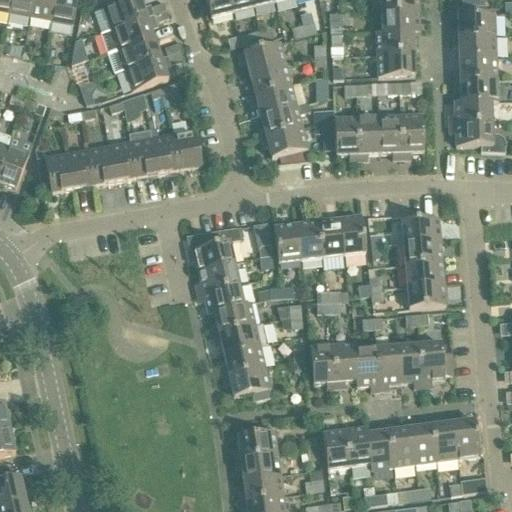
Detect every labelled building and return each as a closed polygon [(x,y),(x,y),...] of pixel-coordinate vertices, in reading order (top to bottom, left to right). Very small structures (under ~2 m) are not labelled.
[(0,0),(0,26),(6,28),(8,18),(11,1),(11,0),(0,0)] [(33,1),(33,0),(11,0),(11,1),(8,18),(29,22),(33,1)] [(33,0),(33,1),(29,22),(51,25),(55,1),(55,0),(33,0)] [(49,36),(71,40),(78,0),(55,0),(55,1),(51,25),(49,36)] [(204,0),(205,1),(211,23),(232,18),(228,1),(227,0),(204,0)] [(250,1),(249,0),(227,0),(228,1),(232,18),(253,13),(250,1)] [(274,7),(272,0),(249,0),(250,1),(253,13),(274,7)] [(417,0),(380,0),(381,1),(381,18),(418,16),(418,1),(417,0)] [(103,13),(111,34),(147,22),(139,1),(103,13)] [(462,3),(462,14),(473,14),(473,3),(462,3)] [(485,14),(484,3),(473,3),(473,14),(485,14)] [(341,7),(341,19),(341,20),(352,19),(352,7),(341,7)] [(153,20),(166,16),(163,8),(150,12),(153,20)] [(166,16),(153,20),(156,28),(169,24),(166,16)] [(413,37),(419,37),(418,16),(381,18),(382,38),(413,37)] [(330,19),(331,30),(342,30),(341,20),(341,19),(330,19)] [(342,30),(353,30),(352,19),(341,20),(342,30)] [(457,21),(457,34),(452,34),(452,44),(495,42),(494,19),(493,19),(457,21)] [(111,34),(101,38),(108,58),(154,43),(147,22),(111,34)] [(325,32),(323,26),(302,31),(305,42),(324,37),(326,36),(325,32)] [(292,34),(294,44),(305,42),(302,31),(292,34)] [(273,44),(270,33),(258,36),(261,47),(273,44)] [(248,39),(251,50),(261,47),(258,36),(248,39)] [(376,39),(376,60),(414,58),(413,37),(382,38),(376,39)] [(331,52),(342,51),(342,40),(331,40),(331,52)] [(238,42),(227,44),(230,55),(241,52),(238,42)] [(459,65),(496,63),(495,42),(452,44),(452,53),(458,52),(459,65)] [(115,79),(124,75),(160,63),(154,43),(108,58),(115,79)] [(177,48),(164,53),(167,61),(180,56),(177,48)] [(249,79),(285,70),(279,48),(238,59),(240,69),(246,68),(249,79)] [(325,50),(314,51),(315,62),(326,62),(325,50)] [(170,69),(183,65),(180,56),(167,61),(170,69)] [(377,83),(414,81),(414,58),(376,60),(377,83)] [(315,73),(326,73),(326,62),(315,62),(315,73)] [(132,97),(168,84),(160,63),(124,75),(132,97)] [(454,86),(497,85),(496,63),(459,65),(459,77),(453,77),(454,86)] [(249,102),(290,91),(285,70),(249,79),(252,91),(247,93),(249,102)] [(333,85),(343,84),(343,72),(332,73),(333,85)] [(316,96),(327,95),(327,84),(315,84),(316,96)] [(460,95),(460,107),(460,108),(491,107),(491,108),(497,107),(497,85),(454,86),(454,96),(460,95)] [(178,96),(176,88),(163,93),(165,100),(178,96)] [(398,99),(398,88),(387,89),(387,100),(398,99)] [(398,88),(398,99),(410,99),(409,88),(398,88)] [(355,90),(356,101),(367,100),(366,89),(355,90)] [(344,90),(344,101),(356,101),(355,90),(344,90)] [(260,121),(296,112),(290,91),(249,102),(251,111),(257,109),(260,121)] [(150,97),(152,105),(165,100),(163,93),(150,97)] [(165,101),(168,115),(170,114),(172,122),(182,120),(181,113),(182,112),(180,98),(165,101)] [(12,99),(9,107),(22,112),(25,104),(15,100),(12,99)] [(137,110),(135,102),(122,107),(124,114),(137,110)] [(35,116),(37,109),(25,104),(22,112),(35,116)] [(124,114),(122,107),(109,111),(111,119),(124,114)] [(460,107),(454,107),(454,120),(448,121),(449,130),(492,128),(491,108),(491,107),(460,108),(460,107)] [(260,143),(301,133),(296,112),(260,121),(263,133),(257,135),(260,143)] [(60,126),(63,118),(50,113),(47,121),(60,126)] [(94,115),(88,116),(80,117),(82,125),(96,123),(94,115)] [(334,115),(322,116),(323,127),(334,127),(334,124),(334,115)] [(67,119),(69,128),(82,125),(80,117),(67,119)] [(423,158),(422,120),(399,121),(401,164),(410,164),(410,158),(423,158)] [(401,164),(399,121),(378,122),(379,159),(392,159),(392,165),(401,164)] [(356,123),(357,166),(367,166),(367,160),(379,159),(378,122),(356,123)] [(334,138),(335,161),(348,160),(349,166),(357,166),(356,123),(334,124),(334,127),(334,138)] [(323,138),(334,138),(334,127),(323,127),(323,138)] [(482,158),(506,157),(506,149),(504,145),(502,142),(497,141),(492,141),(492,128),(449,130),(449,139),(455,139),(455,152),(481,151),(482,158)] [(260,143),(262,153),(268,151),(271,164),(284,161),(285,167),(293,165),(294,166),(302,164),(302,165),(308,164),(306,155),(307,154),(301,133),(260,143)] [(155,142),(154,135),(149,136),(157,181),(178,177),(172,139),(155,142)] [(201,173),(195,135),(172,139),(178,177),(201,173)] [(157,181),(149,136),(143,136),(145,144),(130,147),(137,184),(157,181)] [(0,138),(0,170),(7,151),(11,142),(0,138)] [(7,151),(0,170),(0,188),(16,194),(29,159),(14,153),(17,144),(11,142),(7,151)] [(137,184),(130,147),(108,151),(115,188),(137,184)] [(115,188),(108,151),(87,155),(93,192),(115,188)] [(93,192),(87,155),(66,158),(73,196),(93,192)] [(37,163),(41,189),(49,188),(51,199),(73,196),(66,158),(37,163)] [(400,221),(403,249),(440,246),(438,223),(420,225),(420,220),(400,221)] [(365,258),(361,221),(338,224),(342,261),(365,258)] [(316,227),(321,263),(342,261),(338,224),(316,227)] [(321,263),(316,227),(295,229),(300,266),(321,263)] [(273,232),(278,269),(300,266),(295,229),(273,232)] [(199,254),(187,256),(189,266),(195,265),(198,277),(234,269),(229,247),(240,244),(238,233),(196,240),(199,254)] [(380,240),(369,241),(370,252),(381,251),(380,240)] [(405,271),(442,267),(440,246),(403,249),(405,271)] [(260,263),(271,261),(269,250),(258,252),(260,263)] [(372,263),(383,262),(381,251),(370,252),(372,263)] [(261,274),(272,272),(271,261),(260,263),(261,274)] [(442,267),(405,271),(406,292),(443,289),(442,267)] [(197,300),(239,290),(234,269),(198,277),(201,289),(195,290),(197,300)] [(380,283),(369,284),(369,289),(370,295),(381,294),(380,283)] [(358,290),(360,302),(367,301),(370,300),(370,295),(369,289),(358,290)] [(406,292),(408,315),(445,311),(443,289),(406,292)] [(199,308),(205,307),(208,320),(214,319),(214,318),(244,311),(243,310),(239,290),(197,300),(199,308)] [(293,303),(292,292),(281,293),(281,304),(293,303)] [(269,294),(270,305),(281,304),(281,293),(278,293),(275,293),(269,294)] [(371,307),(382,306),(381,294),(370,295),(370,300),(371,307)] [(339,304),(339,297),(328,298),(328,308),(339,308),(339,307),(339,304)] [(325,298),(317,298),(317,301),(317,304),(317,306),(317,309),(328,308),(328,298),(325,298)] [(217,330),(211,331),(213,340),(255,330),(250,308),(243,310),(244,311),(214,318),(214,319),(217,330)] [(317,309),(317,320),(328,319),(328,308),(317,309)] [(339,319),(339,310),(339,308),(328,308),(328,319),(330,319),(339,319)] [(290,323),(301,322),(300,310),(289,311),(290,323)] [(428,330),(427,319),(416,320),(417,331),(428,330)] [(405,321),(406,332),(417,331),(416,320),(405,321)] [(301,322),(290,323),(291,334),(302,333),(301,322)] [(385,334),(384,323),(373,324),(374,335),(385,334)] [(367,324),(362,325),(363,336),(374,335),(373,324),(367,324)] [(221,348),(224,361),(260,352),(260,351),(267,349),(262,329),(255,330),(213,340),(215,349),(221,348)] [(431,386),(444,385),(444,382),(451,381),(450,360),(442,360),(441,348),(419,350),(422,393),(431,392),(431,386)] [(355,355),(355,349),(332,351),(333,363),(336,394),(345,393),(344,387),(355,386),(356,386),(354,356),(355,355)] [(397,352),(400,389),(412,388),(413,394),(422,393),(419,350),(397,352)] [(309,353),(312,390),(326,389),(326,394),(336,394),(333,363),(332,351),(309,353)] [(260,352),(224,361),(226,372),(220,373),(223,382),(264,372),(260,352)] [(400,389),(397,352),(375,354),(379,396),(388,395),(388,390),(400,389)] [(304,354),(293,355),(294,366),(305,365),(304,354)] [(356,392),(369,391),(370,397),(379,396),(375,354),(355,355),(354,356),(356,386),(355,386),(356,392)] [(295,377),(306,376),(305,365),(294,366),(295,377)] [(251,399),(253,406),(271,402),(264,372),(223,382),(225,391),(230,390),(233,403),(251,399)] [(4,408),(0,408),(0,435),(10,433),(4,408)] [(479,462),(475,425),(452,428),(457,465),(479,462)] [(430,431),(435,468),(457,465),(452,428),(430,431)] [(408,434),(413,471),(435,468),(430,431),(408,434)] [(0,461),(15,458),(10,433),(0,435),(0,461)] [(367,434),(367,433),(343,436),(348,473),(370,470),(371,470),(366,434),(367,434)] [(370,470),(370,476),(392,474),(387,437),(379,438),(378,433),(367,434),(366,434),(371,470),(370,470)] [(387,437),(392,474),(413,471),(408,434),(387,437)] [(239,454),(233,455),(234,465),(277,459),(274,436),(237,441),(239,454)] [(322,439),(327,476),(348,473),(343,436),(322,439)] [(307,455),(318,454),(316,442),(305,444),(307,455)] [(309,466),(319,464),(318,454),(307,455),(309,466)] [(243,485),(280,480),(277,459),(234,465),(235,474),(241,473),(243,485)] [(310,477),(313,498),(324,496),(321,476),(310,477)] [(240,507),(283,502),(280,480),(243,485),(244,497),(239,498),(240,507)] [(0,511),(26,508),(20,481),(0,485),(0,511)] [(473,499),(486,497),(485,483),(460,487),(460,489),(462,500),(473,499)] [(449,491),(450,502),(462,500),(460,489),(449,491)] [(417,495),(418,506),(430,504),(429,493),(417,495)] [(406,496),(408,507),(418,506),(417,495),(406,496)] [(387,510),(386,499),(375,500),(376,511),(387,510)] [(363,502),(364,511),(371,511),(376,511),(375,500),(363,502)] [(283,511),(283,502),(240,507),(240,511),(283,511)]
